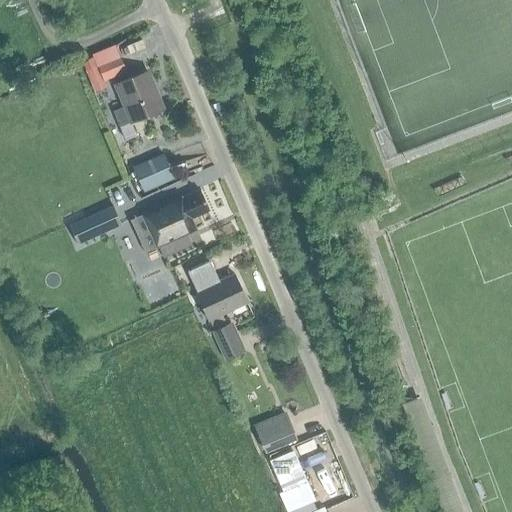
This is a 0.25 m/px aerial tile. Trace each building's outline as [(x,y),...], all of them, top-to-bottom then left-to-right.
[(96,65),(93,57),(81,61),(93,92),(105,88),(102,79),(121,70),(116,57),(96,65)] [(112,85),(122,108),(112,112),(118,126),(127,122),(128,123),(159,110),(144,72),(112,85)] [(130,168),(141,192),(171,179),(159,154),(130,168)] [(179,196),(141,214),(162,258),(178,251),(172,239),(195,229),(189,217),(207,209),(198,191),(180,199),(179,196)] [(112,206),(69,226),(77,244),(120,224),(112,206)] [(209,330),(222,358),(241,350),(227,321),(222,323),(219,314),(223,312),(246,301),(232,272),(223,277),(195,290),(211,329),(209,330)] [(461,511),(462,511),(420,397),(407,402),(400,405),(439,511),(461,511)] [(254,427),(265,454),(297,440),(286,413),(254,427)] [(282,493),(283,492),(290,510),(307,503),(299,485),(306,482),(293,450),(269,461),(282,493)]
